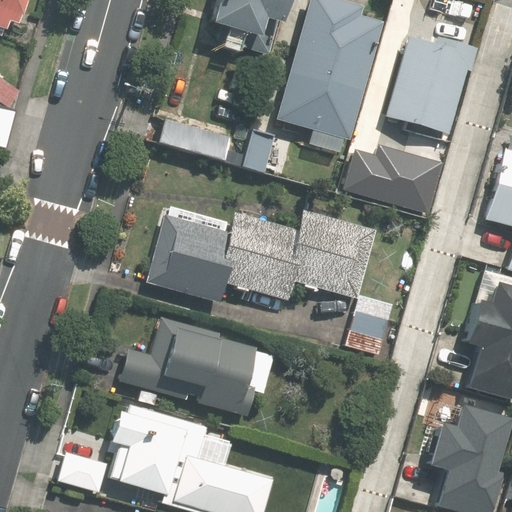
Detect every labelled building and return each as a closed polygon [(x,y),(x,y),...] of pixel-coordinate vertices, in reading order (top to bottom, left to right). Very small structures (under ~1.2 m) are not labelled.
[(23,0),(0,0),(0,28),(3,29),(6,20),(15,23),(23,0)] [(291,0),(219,0),(212,26),(264,41),(270,20),(285,24),(291,0)] [(362,2),(356,0),(312,0),(288,86),(354,105),(378,19),(358,14),(362,2)] [(467,57),(409,40),(387,114),(445,131),(467,57)] [(20,90),(0,77),(0,101),(10,108),(18,96),(21,91),(20,90)] [(11,112),(0,108),(0,148),(1,149),(11,112)] [(231,136),(166,118),(160,139),(225,157),(231,136)] [(272,136),(249,132),(244,162),(266,166),(272,136)] [(392,146),(363,137),(348,188),(422,210),(432,174),(388,161),(392,146)] [(511,146),(502,143),(478,230),(511,239),(511,146)] [(229,230),(166,213),(148,281),(223,301),(228,283),(291,300),(297,277),(360,294),(378,226),(302,206),(296,227),(234,211),(229,230)] [(506,403),(511,383),(511,283),(478,273),(456,346),(472,351),(461,389),(506,403)] [(391,305),(357,296),(344,341),(378,350),(391,305)] [(274,352),(161,317),(150,352),(131,345),(121,376),(198,400),(240,413),(248,386),(262,391),(274,352)] [(206,431),(124,405),(99,487),(182,511),(262,511),(273,481),(198,458),(206,431)] [(504,422),(452,406),(444,430),(428,425),(415,466),(437,473),(428,501),(462,511),(482,511),(494,474),(488,472),(504,422)]
